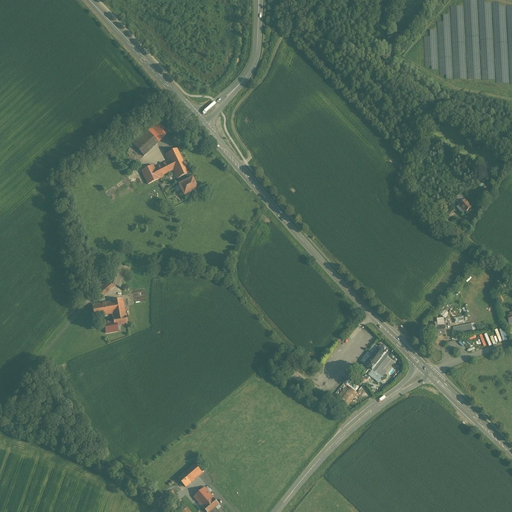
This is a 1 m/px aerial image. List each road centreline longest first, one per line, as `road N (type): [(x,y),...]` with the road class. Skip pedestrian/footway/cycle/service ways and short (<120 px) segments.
road 1 (secondary): [(428,372),(200,121)]
road 2 (track): [(239,167),(249,158),(232,117),(285,34),(387,55)]
road 3 (secondary): [(275,511),(337,440),(428,372)]
road 4 (unclassified): [(0,408),(129,474),(163,511)]
road 5 (tertiary): [(200,121),(89,0)]
road 6 (secondary): [(200,121),(251,68),(258,0)]
